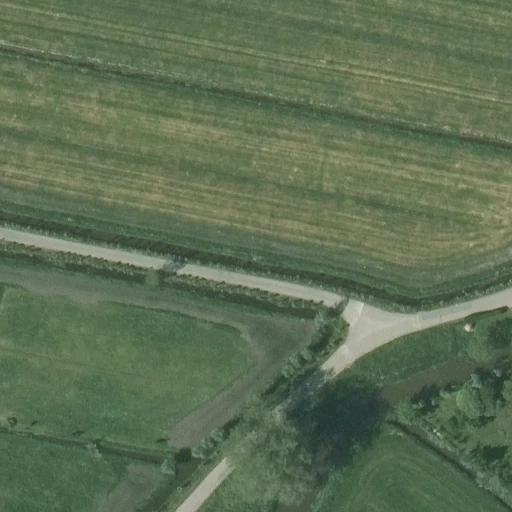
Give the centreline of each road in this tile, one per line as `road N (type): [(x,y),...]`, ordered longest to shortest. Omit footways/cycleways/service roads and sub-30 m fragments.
road 1 (unclassified): [(391,332),(327,298),(0,235)]
road 2 (unclassified): [(186,511),(314,383),(354,349),(391,332)]
road 3 (unclassified): [(391,332),(511,296)]
